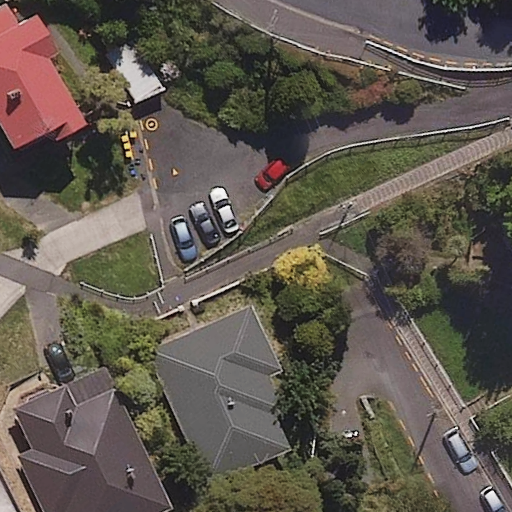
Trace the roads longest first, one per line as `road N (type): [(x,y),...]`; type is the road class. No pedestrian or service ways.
road 1 (residential): [(187,169),(345,125),(511,95)]
road 2 (residential): [(357,305),(477,511)]
road 3 (residential): [(511,36),(464,36),(352,0)]
